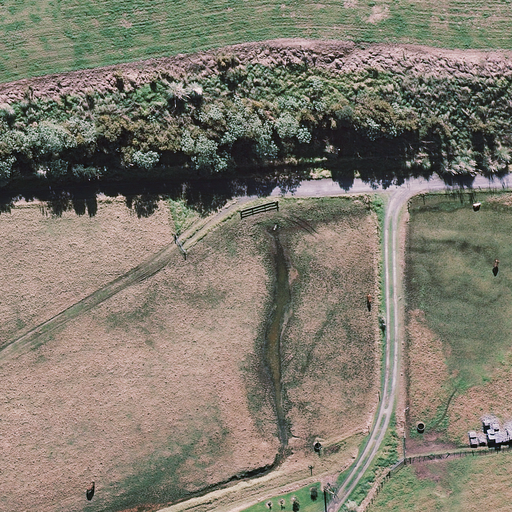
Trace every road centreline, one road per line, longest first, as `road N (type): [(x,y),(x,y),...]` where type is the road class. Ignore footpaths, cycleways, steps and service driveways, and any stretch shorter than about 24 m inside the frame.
road 1 (track): [(511,180),(277,188),(245,199),(177,252),(0,361)]
road 2 (track): [(422,183),(402,201),(394,224),(393,399),(379,443),(332,511)]
road 3 (track): [(277,188),(210,184),(0,197)]
